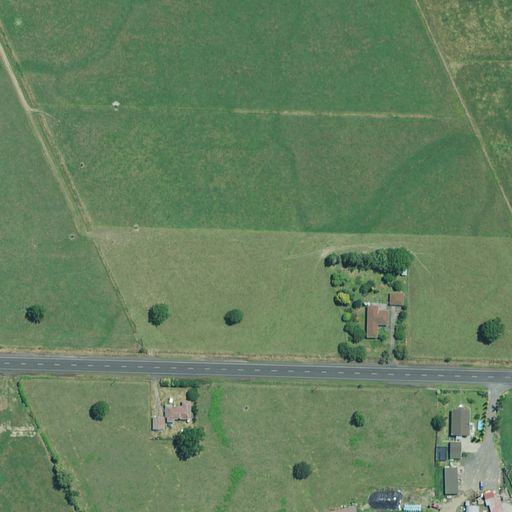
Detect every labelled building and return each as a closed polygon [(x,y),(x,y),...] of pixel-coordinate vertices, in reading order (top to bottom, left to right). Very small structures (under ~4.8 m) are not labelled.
[(404,306),(405,294),(390,294),(390,305),(404,306)] [(378,307),(368,306),(367,338),(378,338),(379,325),(389,326),(390,310),(378,310),(378,307)] [(172,405),(166,405),(166,420),(168,420),(168,423),(174,423),(174,420),(191,420),(191,402),(183,402),(183,406),(172,406),(172,405)] [(471,410),(452,409),(451,435),(470,436),(471,410)] [(165,417),(154,417),(153,430),(164,430),(165,417)] [(15,419),(5,418),(4,429),(14,430),(15,419)] [(462,443),(451,442),(450,459),(461,459),(462,443)] [(459,494),(458,468),(445,469),(446,494),(459,494)] [(502,508),(498,491),(484,494),(487,506),(489,505),(491,511),(502,511),(502,508)]
